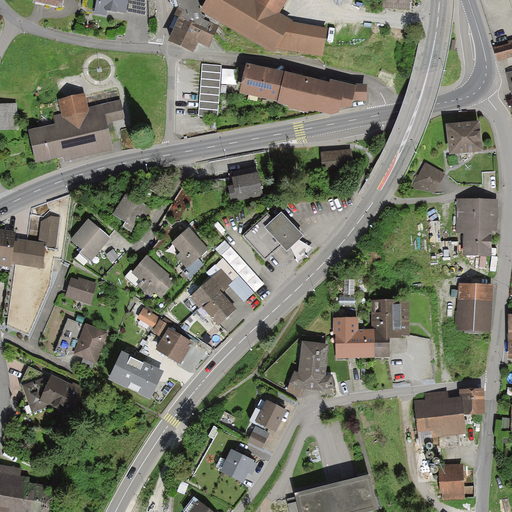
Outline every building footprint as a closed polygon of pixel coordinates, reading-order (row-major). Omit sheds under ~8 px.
[(33,0),(32,4),(63,10),(64,0),(33,0)] [(97,0),(94,15),(107,17),(108,13),(126,16),(128,0),(97,0)] [(145,0),(130,0),(128,12),(146,16),(145,0)] [(171,0),(173,6),(177,7),(174,15),(179,18),(168,41),(194,52),(198,43),(209,48),(219,25),(204,19),(206,15),(202,13),(198,0),(171,0)] [(206,0),(201,10),(273,53),(276,49),(322,56),(327,28),(293,21),(280,12),(287,0),(206,0)] [(511,59),(511,42),(493,48),(497,64),(511,59)] [(218,119),(222,66),(203,64),(199,117),(218,119)] [(330,85),(247,66),(239,96),(278,104),(277,106),(289,109),(288,111),(308,116),(309,113),(314,115),(314,113),(330,117),(339,114),(340,111),(351,109),(354,102),(366,102),(366,86),(356,86),(356,88),(330,82),(330,85)] [(65,163),(113,152),(106,124),(125,119),(120,100),(88,108),(85,96),(59,102),(62,115),(54,116),(56,126),(28,133),(35,164),(63,158),(65,163)] [(0,130),(18,130),(17,103),(0,104),(0,130)] [(448,156),(482,153),(480,125),(446,128),(448,156)] [(346,151),(321,154),(323,169),(348,166),(346,151)] [(436,192),(445,175),(426,164),(413,188),(436,192)] [(227,188),(230,202),(261,196),(257,175),(230,181),(231,188),(227,188)] [(150,208),(158,195),(146,188),(138,200),(150,208)] [(126,194),(112,216),(125,224),(123,229),(135,236),(152,209),(126,194)] [(31,209),(26,239),(0,235),(0,263),(10,265),(4,325),(29,334),(50,287),(53,258),(62,260),(67,230),(70,195),(31,209)] [(463,235),(463,257),(490,257),(491,233),(497,233),(498,202),(457,202),(456,235),(463,235)] [(281,251),(298,236),(277,212),(269,220),(265,216),(242,237),(263,260),(277,247),(281,251)] [(89,220),(72,241),(84,251),(81,254),(91,263),(111,239),(89,220)] [(209,251),(189,229),(172,244),(181,255),(177,259),(186,268),(181,273),(188,281),(205,265),(200,260),(209,251)] [(457,255),(457,242),(445,243),(446,256),(457,255)] [(114,250),(106,255),(112,263),(120,258),(114,250)] [(168,274),(148,256),(133,273),(132,271),(125,279),(146,298),(149,295),(151,298),(155,293),(161,298),(173,285),(168,274)] [(190,297),(218,326),(236,309),(222,295),(233,285),(219,270),(190,297)] [(65,298),(91,306),(98,284),(79,278),(78,281),(71,279),(65,298)] [(455,331),(489,334),(493,287),(458,285),(455,331)] [(372,331),(375,331),(375,358),(388,358),(388,341),(402,341),(402,338),(408,337),(408,302),(372,303),(372,331)] [(178,363),(189,342),(166,330),(167,327),(154,320),(155,318),(140,310),(136,318),(152,327),(149,331),(160,336),(153,350),(178,363)] [(75,355),(98,364),(109,334),(68,319),(56,352),(67,357),(75,355)] [(335,359),(375,358),(375,331),(372,331),(358,332),(358,320),(334,320),(333,334),(335,334),(335,359)] [(329,348),(302,344),(299,375),(295,373),(287,392),(301,398),(305,390),(324,393),(324,391),(333,390),(332,377),(325,378),(329,348)] [(163,371),(122,352),(110,379),(150,398),(163,371)] [(85,390),(72,385),(72,387),(49,376),(29,367),(20,385),(31,414),(49,407),(75,418),(85,394),(83,394),(85,390)] [(424,401),(415,402),(418,433),(432,431),(433,439),(466,434),(465,416),(484,415),(484,391),(460,391),(460,400),(450,400),(449,391),(424,393),(424,401)] [(276,434),(286,411),(269,403),(264,414),(258,411),(252,423),(276,434)] [(262,449),(269,434),(256,428),(249,443),(262,449)] [(232,451),(221,474),(243,484),(248,473),(252,475),(257,465),(253,463),(254,462),(232,451)] [(439,496),(461,495),(459,468),(438,470),(439,496)] [(0,491),(0,511),(44,511),(47,486),(17,482),(18,471),(3,469),(0,491)] [(370,511),(377,509),(368,476),(291,496),(294,504),(288,506),(289,511),(370,511)] [(213,511),(194,498),(184,511),(213,511)]
